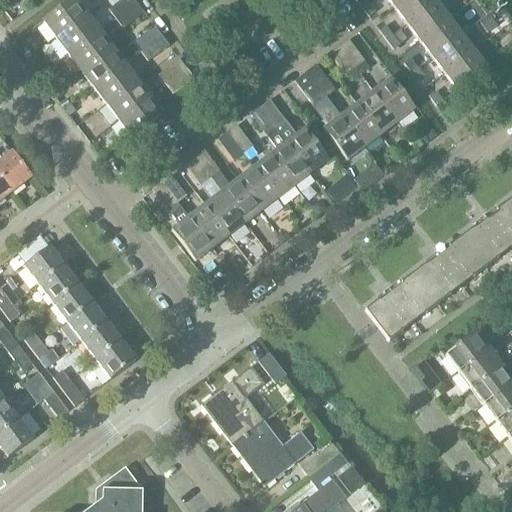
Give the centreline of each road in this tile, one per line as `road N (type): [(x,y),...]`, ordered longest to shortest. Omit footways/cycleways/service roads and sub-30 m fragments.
road 1 (residential): [(215,347),(511,112)]
road 2 (residential): [(215,347),(106,205)]
road 3 (residential): [(143,403),(0,510)]
road 4 (unclassified): [(233,110),(340,28),(318,0)]
road 5 (unclassified): [(106,205),(233,110)]
road 6 (residential): [(106,205),(10,83)]
road 7 (unclassified): [(233,110),(149,0)]
road 8 (residential): [(227,511),(143,403)]
